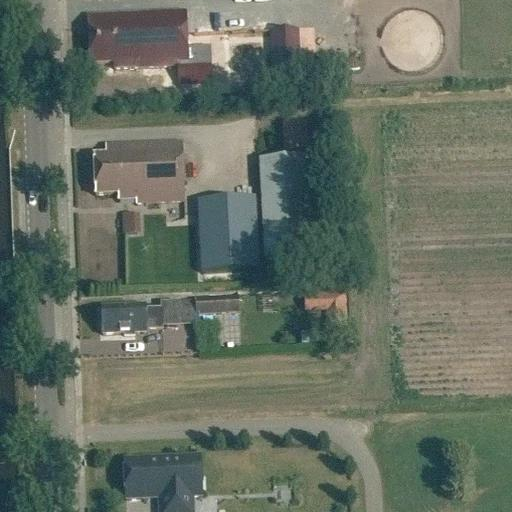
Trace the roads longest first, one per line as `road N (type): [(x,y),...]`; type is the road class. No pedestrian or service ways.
road 1 (secondary): [(49,437),(27,0)]
road 2 (unclassified): [(375,511),(374,471),(347,428),(49,437)]
